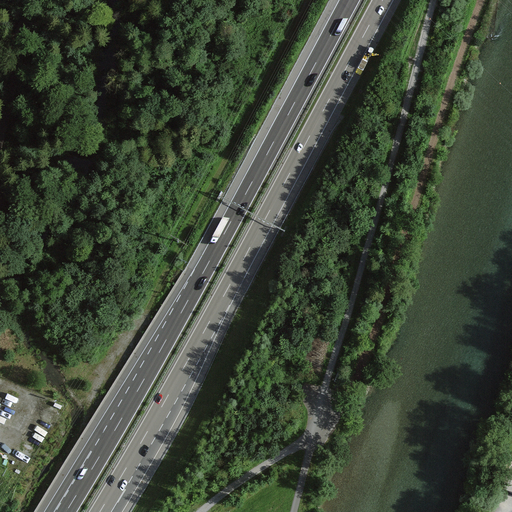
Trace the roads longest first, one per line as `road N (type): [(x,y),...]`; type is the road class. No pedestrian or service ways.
road 1 (motorway): [(350,0),(66,511)]
road 2 (motorway): [(102,511),(383,0)]
road 3 (unknown): [(486,0),(345,408),(318,434)]
road 4 (track): [(436,0),(334,350),(318,434)]
road 5 (track): [(203,511),(318,434)]
road 6 (residential): [(34,0),(0,121)]
